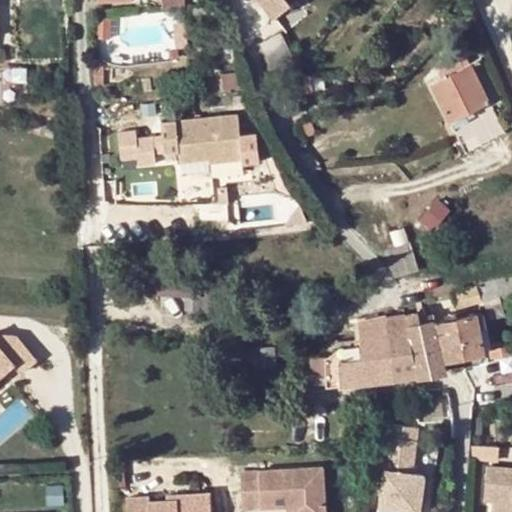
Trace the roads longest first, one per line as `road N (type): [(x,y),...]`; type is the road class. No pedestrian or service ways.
road 1 (residential): [(459,511),(460,379),(313,400),(298,346),(386,291),(260,83),(237,0)]
road 2 (residential): [(112,511),(84,0)]
road 3 (unknown): [(328,195),(419,188),(511,147)]
